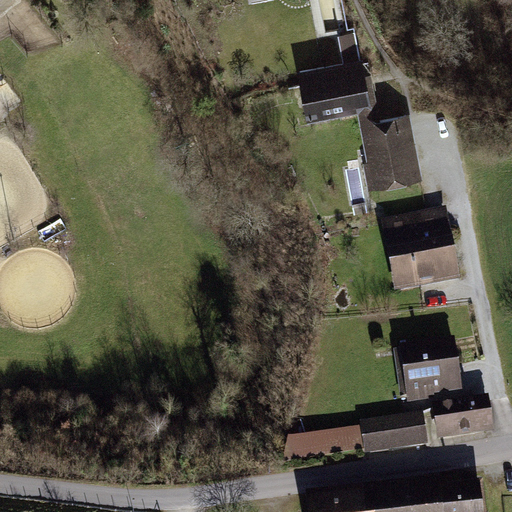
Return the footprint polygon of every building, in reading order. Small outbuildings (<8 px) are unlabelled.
[(346,63),(360,60),(355,33),(341,36),(346,63)] [(346,63),(300,71),(310,120),(360,110),(376,107),(371,83),(365,84),(360,60),(346,63)] [(378,121),(376,107),(360,110),(370,160),(383,158),(376,121),(378,121)] [(418,176),(407,115),(378,121),(376,121),(383,158),(370,160),(365,161),(369,185),(418,176)] [(444,212),(421,216),(425,238),(448,234),(444,212)] [(389,245),(397,287),(456,276),(448,234),(425,238),(421,216),(407,219),(409,230),(414,229),(416,240),(389,245)] [(385,223),(389,245),(416,240),(414,229),(409,230),(407,219),(385,223)] [(403,351),(410,395),(453,389),(447,344),(403,351)] [(390,350),(391,380),(405,380),(403,349),(390,350)] [(482,402),(435,409),(439,436),(486,429),(482,402)] [(363,427),(287,431),(288,458),(364,454),(363,427)] [(424,448),(421,427),(368,436),(370,457),(424,448)] [(459,490),(313,506),(313,511),(480,511),(477,479),(458,481),(459,490)]
